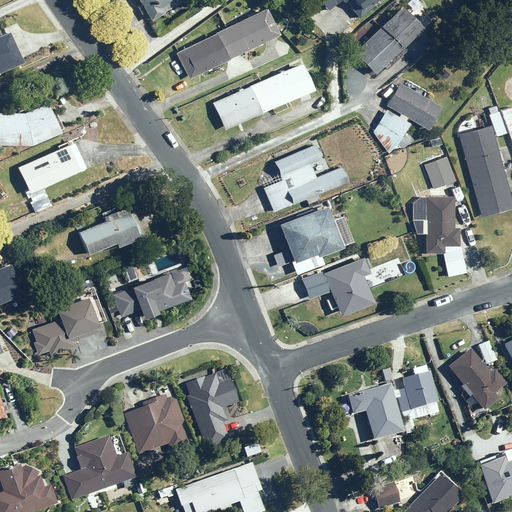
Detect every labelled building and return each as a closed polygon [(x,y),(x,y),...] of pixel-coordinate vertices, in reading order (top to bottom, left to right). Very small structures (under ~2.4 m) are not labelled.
[(165,12),(183,2),(181,0),(140,0),(143,5),(139,8),(143,15),(147,12),(153,21),(166,13),(165,12)] [(322,0),(322,1),(330,11),(343,0),(344,0),(347,3),(348,2),(361,18),(375,7),(374,5),(380,0),(322,0)] [(422,25),(431,17),(420,5),(422,2),(419,0),(410,0),(382,27),(404,49),(425,29),(422,25)] [(459,0),(448,0),(435,13),(442,20),(461,2),(459,0)] [(217,33),(231,60),(281,35),(268,8),(217,33)] [(382,27),(355,54),(376,75),(385,67),(388,70),(406,52),(404,49),(382,27)] [(11,32),(0,36),(0,73),(24,63),(11,32)] [(217,33),(177,53),(190,80),(231,60),(217,33)] [(303,63),(252,86),(264,113),(315,91),(303,63)] [(387,106),(401,114),(400,117),(388,110),(373,131),(390,154),(399,137),(403,139),(411,124),(407,121),(409,118),(431,131),(444,108),(426,97),(429,92),(407,80),(404,85),(400,83),(387,106)] [(252,86),(214,103),(225,130),(264,113),(252,86)] [(50,103),(27,113),(0,112),(0,145),(33,145),(63,133),(50,103)] [(491,114),(489,114),(497,137),(511,131),(511,106),(498,111),(496,105),(489,108),(491,114)] [(511,197),(492,126),(459,135),(482,217),(511,208),(511,197)] [(69,145),(19,168),(29,190),(26,191),(29,198),(32,196),(35,203),(32,204),(36,212),(52,205),(44,188),(81,172),(69,145)] [(283,181),(265,188),(274,212),(294,204),(294,205),(349,182),(343,167),(317,178),(311,164),(322,159),(316,145),(275,162),(283,181)] [(448,162),(438,166),(446,185),(456,181),(448,162)] [(438,176),(431,179),(434,188),(441,186),(438,176)] [(460,228),(455,228),(455,197),(426,197),(426,220),(424,220),(424,234),(427,234),(427,253),(444,253),(446,264),(464,260),(462,247),(460,247),(460,228)] [(107,218),(109,221),(81,234),(90,255),(118,243),(120,248),(146,237),(132,207),(107,218)] [(281,225),(290,249),(274,255),(278,267),(295,260),(296,263),(318,255),(319,258),(344,248),(329,207),(281,225)] [(334,297),(332,298),(334,305),(337,303),(342,316),(375,303),(364,276),(371,273),(365,257),(324,273),(323,271),(302,279),(310,300),(331,291),(334,297)] [(15,282),(18,281),(11,264),(0,268),(0,304),(21,296),(15,282)] [(172,273),(113,295),(122,317),(142,309),(146,320),(161,314),(160,312),(193,299),(186,282),(176,285),(172,273)] [(99,323),(107,320),(94,287),(70,297),(72,303),(57,309),(61,318),(32,330),(37,341),(33,342),(38,355),(49,351),(51,356),(76,347),(74,343),(102,332),(99,323)] [(489,341),(479,345),(487,364),(497,360),(489,341)] [(495,369),(491,372),(471,348),(449,367),(463,384),(462,386),(470,396),(472,395),(485,410),(499,398),(495,393),(506,383),(495,369)] [(367,410),(375,439),(404,431),(395,398),(399,397),(405,422),(403,422),(406,433),(416,431),(412,419),(439,411),(436,402),(439,401),(430,370),(427,371),(426,365),(414,368),(415,374),(403,378),(405,388),(394,391),(392,383),(348,395),(354,414),(367,410)] [(382,371),(385,381),(393,379),(390,368),(382,371)] [(205,376),(186,383),(190,395),(187,396),(206,447),(230,438),(224,422),(227,420),(223,408),(239,401),(230,378),(220,382),(216,372),(205,377),(205,376)] [(0,420),(8,418),(0,393),(0,420)] [(144,407),(124,414),(138,454),(169,444),(171,450),(189,444),(182,425),(184,421),(176,399),(171,396),(167,398),(165,394),(143,402),(144,407)] [(102,440),(76,449),(79,459),(77,459),(78,460),(80,460),(83,461),(84,465),(80,466),(80,467),(82,467),(83,471),(65,478),(72,498),(110,485),(110,486),(121,482),(120,481),(132,477),(124,456),(113,460),(110,450),(106,452),(102,440)] [(427,450),(430,458),(438,456),(435,448),(427,450)] [(505,456),(480,465),(494,503),(511,496),(511,459),(507,461),(505,456)] [(267,502),(253,462),(174,491),(173,489),(167,492),(169,498),(179,495),(183,506),(193,503),(195,511),(212,511),(241,502),(244,511),(265,511),(266,511),(264,504),(267,502)] [(0,471),(0,478),(5,491),(0,492),(0,511),(32,511),(58,503),(51,484),(45,487),(40,475),(37,476),(39,471),(26,465),(24,468),(22,469),(21,464),(0,471)] [(441,474),(403,511),(448,511),(463,496),(441,474)] [(372,489),(380,509),(401,501),(394,481),(372,489)] [(486,499),(490,511),(495,511),(490,497),(486,499)]
